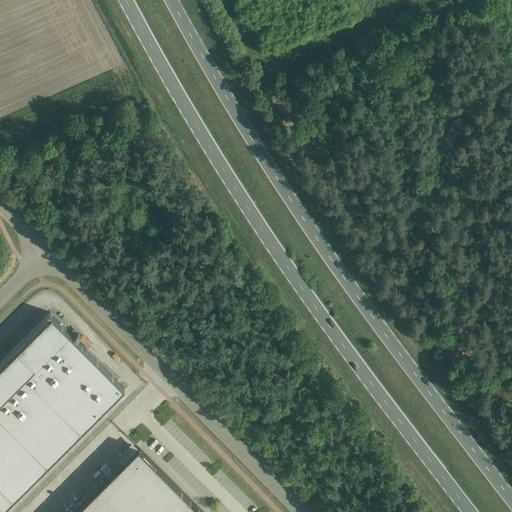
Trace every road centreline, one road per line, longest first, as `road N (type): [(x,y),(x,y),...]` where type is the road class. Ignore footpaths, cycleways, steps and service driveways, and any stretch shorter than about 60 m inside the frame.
road 1 (primary): [(122,0),(272,251),(468,511)]
road 2 (primary): [(511,490),(338,262),(173,0)]
road 3 (unclassified): [(299,511),(50,255)]
